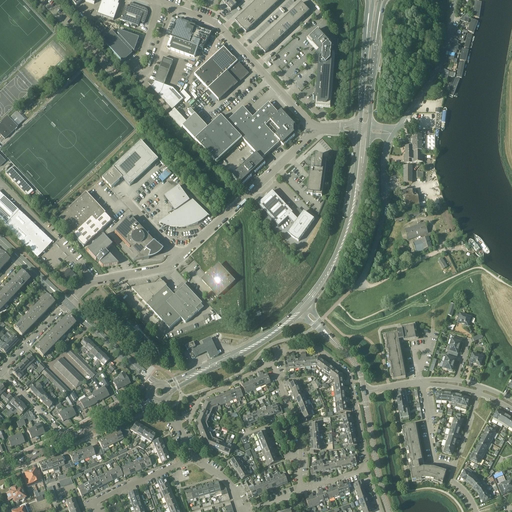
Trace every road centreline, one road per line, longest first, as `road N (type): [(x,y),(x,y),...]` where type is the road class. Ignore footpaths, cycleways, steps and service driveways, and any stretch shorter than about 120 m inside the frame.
road 1 (unclassified): [(317,128),(221,26),(173,7)]
road 2 (unclassified): [(178,257),(317,128)]
road 3 (residential): [(272,365),(284,352),(315,348),(349,374),(365,468)]
road 4 (secondary): [(302,306),(347,225),(363,135)]
road 5 (unclassified): [(173,7),(150,68),(139,74),(133,66),(159,2)]
road 6 (unclassified): [(395,130),(441,61),(454,0)]
road 7 (unclassified): [(362,279),(379,227),(390,138)]
road 8 (secondary): [(193,374),(258,341),(302,306)]
road 9 (tertiary): [(388,511),(363,392)]
road 10 (secondary): [(153,385),(66,302)]
